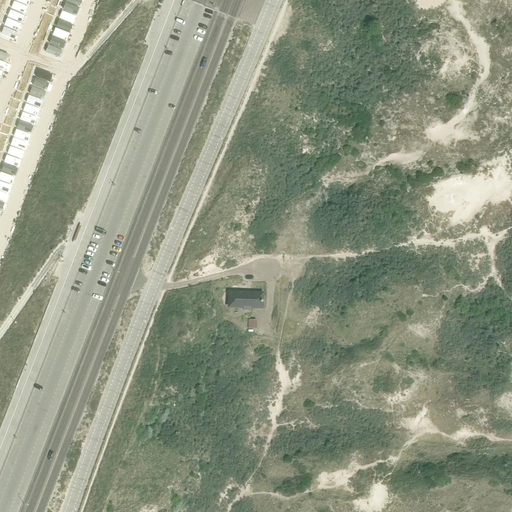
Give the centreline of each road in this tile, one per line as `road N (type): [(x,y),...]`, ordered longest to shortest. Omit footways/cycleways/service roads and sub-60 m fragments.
road 1 (primary): [(38,511),(238,0)]
road 2 (primary): [(227,0),(29,511)]
